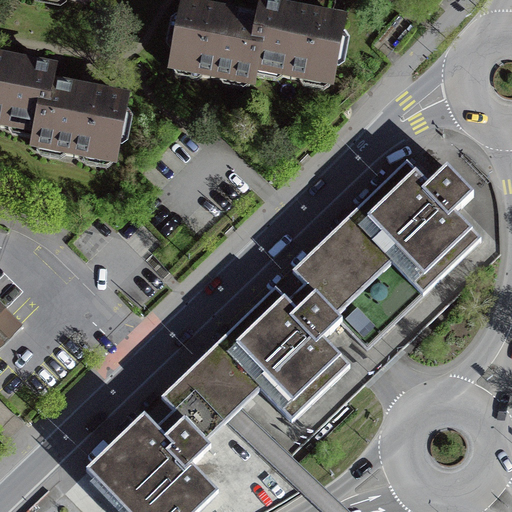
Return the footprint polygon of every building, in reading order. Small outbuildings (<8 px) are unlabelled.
[(252,71),(260,23),(177,10),(167,70),(250,84),(252,71)] [(260,23),(252,71),(337,85),(346,28),(262,14),(260,23)] [(0,122),(40,130),(48,85),(51,73),(0,63),(0,122)] [(48,85),(40,130),(37,147),(113,162),(125,100),(48,85)] [(309,294),(366,354),(482,244),(456,216),(473,200),(447,173),(428,192),(407,170),(293,278),(309,294)] [(351,369),(292,310),(276,293),(218,350),(261,393),(293,425),(351,369)] [(0,323),(10,314),(0,304),(0,323)] [(261,393),(218,350),(191,376),(162,405),(176,419),(159,436),(146,423),(89,479),(121,511),(202,511),(218,496),(192,469),(210,452),(206,448),(236,419),(261,393)]
